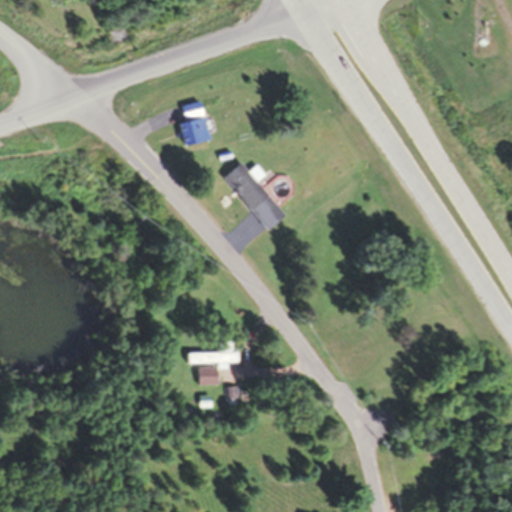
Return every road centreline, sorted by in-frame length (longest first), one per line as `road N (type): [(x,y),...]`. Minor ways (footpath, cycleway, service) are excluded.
road 1 (residential): [(379,511),(361,437),(239,268),(162,180),(0,36)]
road 2 (primary): [(294,0),(511,333)]
road 3 (primary): [(511,283),(337,0)]
road 4 (residential): [(299,8),(0,125)]
